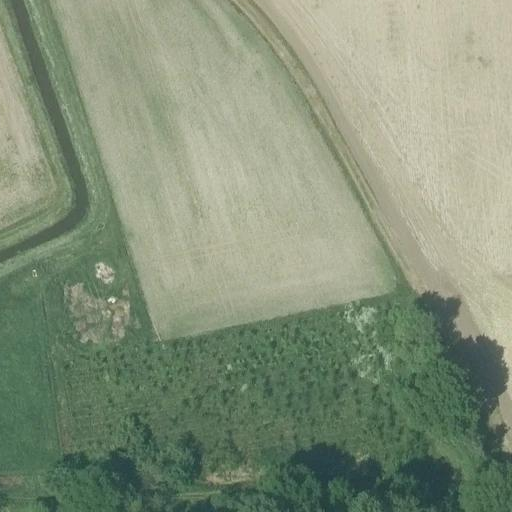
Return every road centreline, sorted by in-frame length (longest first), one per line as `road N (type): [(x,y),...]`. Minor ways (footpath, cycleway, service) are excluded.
road 1 (track): [(239,0),(321,110),(511,469)]
road 2 (track): [(177,511),(511,504)]
